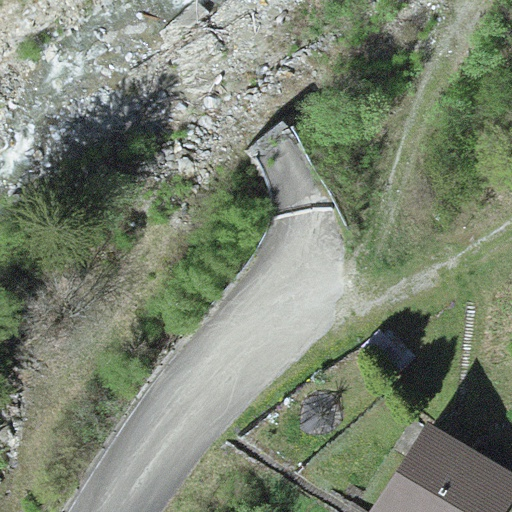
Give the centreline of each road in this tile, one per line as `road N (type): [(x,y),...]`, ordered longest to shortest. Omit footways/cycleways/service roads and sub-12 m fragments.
road 1 (unclassified): [(121,511),(133,487),(300,291),(314,245),(259,144)]
road 2 (track): [(300,291),(369,245),(454,16),(470,0)]
